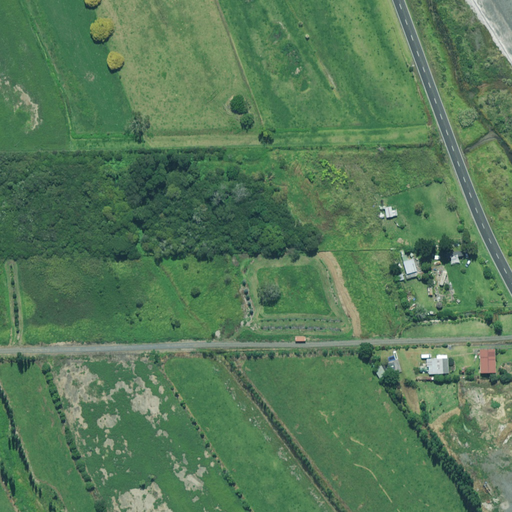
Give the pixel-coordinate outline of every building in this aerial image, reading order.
[(385,212),(386,218),(397,216),(396,210),(392,210),(391,208),(385,209),(385,212)] [(414,259),(408,260),(407,256),(402,257),(407,274),(417,272),(414,259)] [(450,285),(447,271),(434,273),(436,284),(434,284),(436,295),(432,296),(434,303),(451,299),(448,285),(450,285)] [(429,297),(426,290),(420,292),(422,299),(429,297)] [(481,374),(496,373),(496,350),(480,350),(481,374)] [(429,375),(449,373),(448,355),(440,356),(440,359),(428,360),(429,375)]
